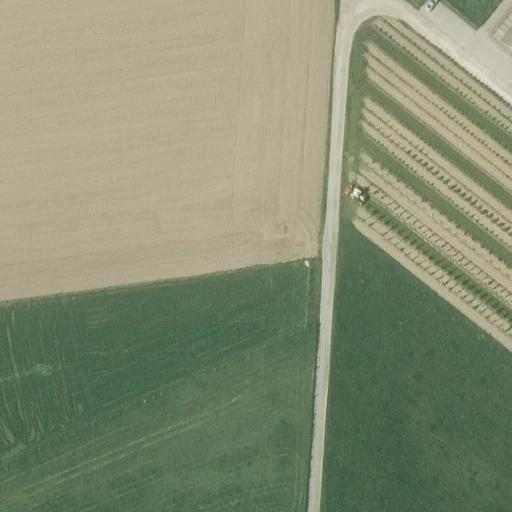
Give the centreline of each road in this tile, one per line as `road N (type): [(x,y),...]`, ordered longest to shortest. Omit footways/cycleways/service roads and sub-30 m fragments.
road 1 (track): [(308,511),(341,0)]
road 2 (track): [(511,94),(393,0)]
